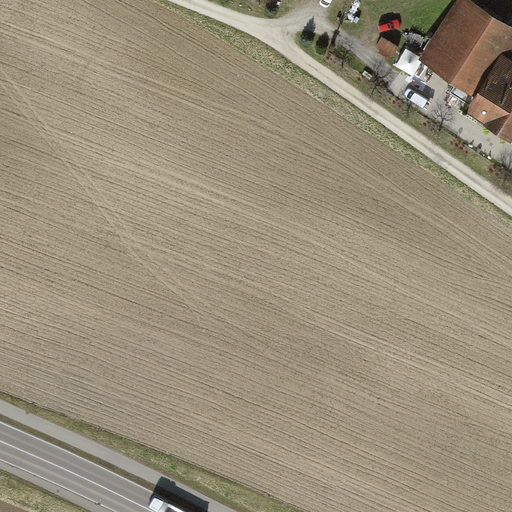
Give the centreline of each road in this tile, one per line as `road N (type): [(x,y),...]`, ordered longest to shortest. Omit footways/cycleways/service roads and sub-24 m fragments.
road 1 (track): [(189,0),(254,27),(511,203)]
road 2 (secondary): [(0,441),(151,511)]
